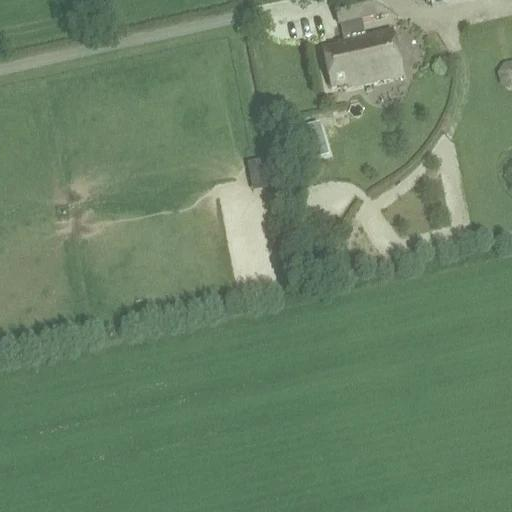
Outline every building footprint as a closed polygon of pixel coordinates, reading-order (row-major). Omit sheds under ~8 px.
[(337,28),(340,28),(362,23),(376,19),(371,0),(361,0),(331,7),(337,28)] [(362,23),(340,28),(343,44),(322,49),(331,91),(402,78),(391,32),(365,38),(362,23)] [(459,69),(470,61),(461,49),(450,57),(459,69)] [(496,79),(511,78),(511,61),(496,62),(496,79)] [(308,144),(323,139),(319,126),(304,130),(308,144)]
